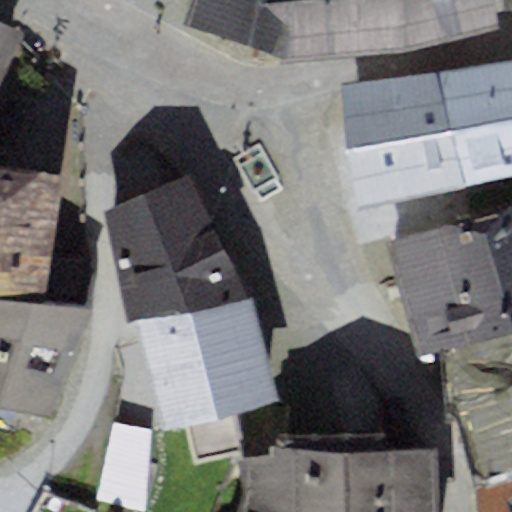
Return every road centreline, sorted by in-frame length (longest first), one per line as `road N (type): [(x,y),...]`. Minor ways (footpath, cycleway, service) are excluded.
road 1 (residential): [(276,80),(338,272),(444,427),(450,511)]
road 2 (residential): [(276,80),(511,42)]
road 3 (residential): [(79,0),(187,68),(237,85),(276,80)]
